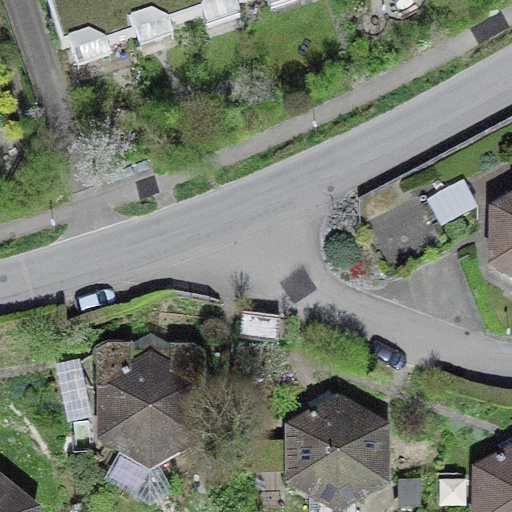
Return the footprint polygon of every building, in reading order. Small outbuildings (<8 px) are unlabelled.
[(73,63),(242,5),(252,0),(44,0),(63,56),(70,53),(73,63)] [(424,194),(360,225),(384,275),(449,244),(424,194)] [(511,206),(498,214),(497,264),(511,272),(511,206)] [(171,353),(130,353),(130,347),(108,347),(97,354),(97,391),(106,391),(106,439),(149,464),(193,439),(193,391),(205,391),(205,354),(194,348),(171,348),(171,353)] [(363,416),(338,401),(308,418),(311,422),(294,432),(294,482),(338,507),(381,482),(381,432),(360,421),(363,416)] [(89,425),(70,427),(73,454),(92,452),(89,425)] [(511,511),(511,451),(496,460),(499,465),(482,474),(481,511),(511,511)] [(0,511),(29,511),(11,497),(15,493),(0,481),(0,511)]
